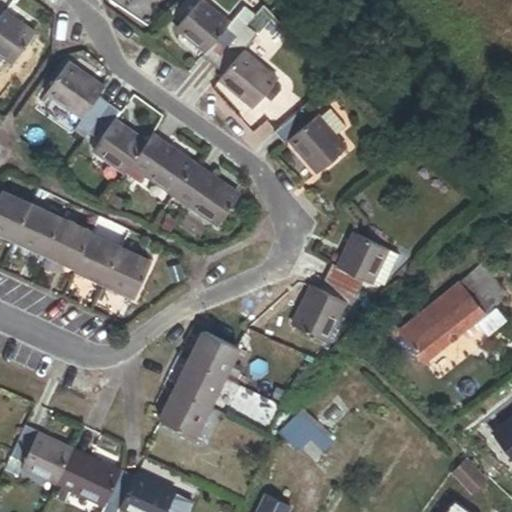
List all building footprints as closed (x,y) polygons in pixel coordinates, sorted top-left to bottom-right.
[(208,53),(228,29),(232,25),(203,1),(179,29),(208,53)] [(232,25),(228,29),(238,38),(248,27),(254,20),(243,11),(232,25)] [(0,52),(16,64),(37,35),(5,13),(4,14),(0,20),(0,52)] [(238,38),(249,48),(259,36),(248,27),(238,38)] [(208,53),(204,57),(215,66),(238,38),(228,29),(208,53)] [(249,48),(238,38),(215,66),(226,75),(245,53),(249,48)] [(279,82),(245,53),(226,75),(222,80),(256,109),(279,82)] [(105,90),(69,65),(49,93),(85,118),(100,97),(105,90)] [(92,134),(112,105),(100,97),(85,118),(79,126),(92,134)] [(103,142),(116,123),(123,113),(112,105),(92,134),(103,142)] [(313,121),(304,110),(279,131),(276,133),(285,144),(291,139),(313,121)] [(345,130),(330,112),(320,120),(335,138),(345,130)] [(318,117),(313,121),(291,139),(319,174),(346,152),(335,138),(320,120),(318,117)] [(97,151),(128,173),(134,165),(148,145),(116,123),(103,142),(97,151)] [(92,134),(79,126),(75,133),(87,141),(92,134)] [(134,165),(178,196),(198,168),(153,137),(148,145),(134,165)] [(198,168),(178,196),(221,226),(240,198),(198,168)] [(35,206),(4,192),(0,201),(0,231),(19,240),(35,206)] [(35,206),(19,240),(48,254),(64,220),(35,206)] [(64,220),(48,254),(78,268),(93,235),(94,234),(64,220)] [(389,249),(357,233),(340,267),(367,280),(372,283),(375,279),(389,249)] [(78,268),(77,270),(107,284),(124,249),(93,235),(78,268)] [(124,249),(107,284),(137,298),(154,264),(124,249)] [(397,253),(389,249),(375,279),(383,283),(397,253)] [(367,280),(340,267),(334,264),(327,277),(360,293),(367,280)] [(439,383),(509,324),(495,308),(507,297),(480,265),(398,334),(439,383)] [(360,293),(327,277),(321,289),(347,302),(354,306),(360,293)] [(347,302),(321,289),(315,287),(295,327),(327,343),(347,302)] [(240,348),(205,332),(191,361),(226,378),(240,348)] [(398,365),(409,378),(420,369),(412,359),(405,365),(402,362),(398,365)] [(226,378),(191,361),(177,393),(211,409),(226,378)] [(211,409),(177,393),(162,422),(197,439),(211,409)] [(324,452),(332,442),(301,416),(282,431),(280,435),(302,453),(312,442),(324,452)] [(39,436),(40,433),(26,427),(14,454),(28,460),(39,436)] [(60,484),(75,452),(39,436),(28,460),(25,467),(60,484)] [(109,504),(123,474),(75,452),(60,484),(63,485),(75,490),(109,505),(109,504)] [(28,460),(14,454),(6,472),(20,479),(25,467),(28,460)] [(122,507),(136,476),(125,470),(123,474),(109,504),(121,509),(122,507)] [(169,511),(178,494),(136,476),(122,507),(132,511),(169,511)] [(75,490),(63,485),(56,501),(68,506),(75,490)] [(288,511),(290,509),(265,496),(257,511),(288,511)]
